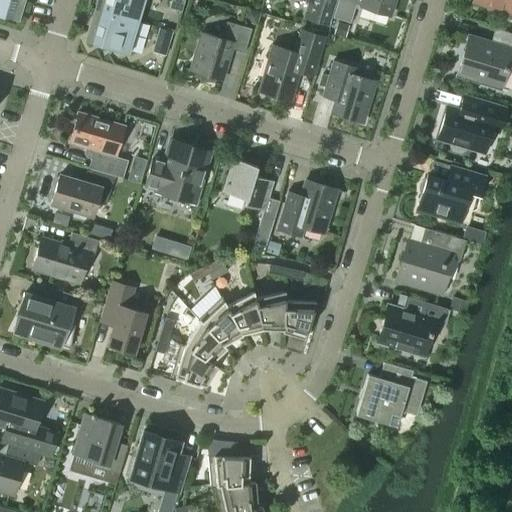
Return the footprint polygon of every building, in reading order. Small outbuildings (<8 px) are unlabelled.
[(0,0),(0,15),(10,18),(15,0),(0,0)] [(103,0),(100,10),(139,22),(145,0),(103,0)] [(177,10),(180,0),(170,0),(168,8),(177,10)] [(308,0),(303,17),(327,24),(333,0),(308,0)] [(336,0),(332,17),(350,22),(355,4),(390,15),(394,0),(336,0)] [(511,0),(472,0),(487,5),(488,9),(499,13),(504,10),(511,12),(511,0)] [(131,51),(139,22),(100,10),(90,42),(120,51),(121,48),(131,51)] [(258,13),(248,10),(247,16),(250,21),(255,22),(258,13)] [(182,68),(208,76),(221,79),(230,48),(244,52),(251,28),(226,21),(221,38),(201,32),(190,69),(183,67),(182,68)] [(337,22),(333,33),(343,36),(346,25),(337,22)] [(164,55),(171,31),(159,27),(152,51),(164,55)] [(468,34),(456,75),(500,88),(508,62),(511,62),(511,32),(494,27),(490,41),(468,34)] [(271,44),(257,90),(290,100),(299,71),(312,75),(324,36),(299,29),(293,51),(271,44)] [(357,68),(332,61),(322,95),(335,99),(331,112),(362,121),(374,81),(355,75),(357,68)] [(446,106),(437,138),(450,141),(449,146),(452,150),(459,152),(463,150),(465,146),(483,151),(491,123),(499,126),(504,108),(469,98),(466,109),(462,111),(446,106)] [(87,166),(87,167),(122,178),(122,177),(121,176),(125,161),(113,157),(123,125),(92,116),(90,113),(83,111),(80,112),(77,112),(69,141),(86,146),(85,151),(88,156),(92,157),(89,167),(87,166)] [(201,185),(199,182),(209,151),(204,149),(202,146),(194,144),(191,146),(170,139),(163,161),(152,158),(144,184),(156,188),(155,190),(165,193),(167,196),(180,200),(183,199),(194,202),(196,195),(196,194),(198,193),(201,185)] [(278,200),(267,197),(272,180),(253,174),(256,165),(232,158),(222,191),(245,198),(243,204),(263,210),(253,242),(265,246),(278,200)] [(418,190),(420,194),(415,209),(459,222),(460,221),(458,221),(462,206),(471,209),(474,207),(484,175),(449,165),(445,180),(426,174),(425,178),(421,180),(419,183),(418,186),(418,190)] [(59,174),(50,203),(91,215),(95,199),(106,202),(114,176),(90,169),(86,182),(59,174)] [(288,192),(287,191),(276,228),(301,235),(303,226),(323,232),(335,190),(345,193),(345,192),(305,179),(300,195),(297,198),(296,200),(286,197),(288,192)] [(451,257),(459,260),(465,239),(433,230),(429,246),(407,239),(395,279),(441,293),(441,291),(445,289),(447,282),(445,278),(451,257)] [(40,236),(30,268),(79,283),(81,276),(85,275),(89,261),(86,258),(88,251),(94,253),(98,239),(71,231),(67,244),(40,236)] [(269,240),(265,252),(277,255),(280,244),(269,240)] [(174,253),(184,256),(186,247),(180,245),(176,247),(174,253)] [(204,265),(208,273),(223,265),(219,258),(204,265)] [(284,276),(286,267),(269,263),(267,272),(284,276)] [(208,273),(204,265),(188,273),(192,281),(208,273)] [(302,271),(286,267),(284,276),(301,279),(302,271)] [(112,281),(102,314),(114,318),(107,344),(133,352),(145,312),(127,307),(133,287),(112,281)] [(12,329),(39,335),(69,348),(76,313),(68,312),(73,294),(38,284),(35,296),(23,292),(20,303),(25,305),(23,311),(21,310),(12,329)] [(214,286),(189,308),(198,317),(196,318),(198,320),(199,320),(222,345),(223,344),(242,334),(241,333),(240,334),(225,305),(226,305),(221,295),(220,296),(214,286)] [(261,329),(281,329),(282,329),(283,300),(284,300),(284,290),(254,297),(254,298),(261,329)] [(240,334),(241,333),(261,329),(254,298),(254,297),(253,291),(226,305),(225,305),(240,334)] [(387,305),(376,341),(394,346),(393,350),(408,355),(409,351),(422,355),(428,334),(429,334),(430,330),(429,330),(432,320),(442,323),(446,309),(449,310),(449,309),(405,295),(401,309),(387,305)] [(467,301),(452,297),(449,307),(464,312),(467,301)] [(282,329),(281,329),(281,331),(303,338),(314,300),(284,300),(283,300),(282,329)] [(159,334),(168,336),(173,320),(164,317),(159,334)] [(210,362),(226,347),(223,344),(222,345),(199,320),(198,320),(183,345),(183,346),(210,362)] [(163,353),(168,336),(159,334),(154,350),(163,353)] [(217,366),(210,362),(183,346),(183,345),(179,343),(170,374),(205,385),(217,366)] [(355,414),(387,423),(390,413),(398,415),(400,410),(415,415),(426,381),(410,376),(412,370),(383,361),(378,377),(367,373),(355,414)] [(0,387),(0,425),(5,427),(1,439),(50,453),(56,432),(34,425),(42,400),(0,387)] [(91,415),(84,413),(72,453),(94,459),(92,465),(118,473),(127,445),(115,441),(120,423),(95,416),(95,415),(91,413),(91,415)] [(179,441),(143,430),(129,476),(177,490),(187,456),(176,452),(179,441)] [(212,455),(207,454),(210,486),(213,486),(213,485),(247,483),(247,482),(249,456),(236,456),(233,456),(234,441),(233,441),(218,440),(212,438),(212,455)] [(0,453),(0,491),(13,495),(23,461),(36,465),(40,452),(7,442),(3,455),(0,453)] [(233,511),(256,507),(256,506),(254,481),(247,482),(247,483),(213,485),(213,486),(218,511),(233,511)] [(183,505),(184,511),(193,511),(191,503),(183,505)]
